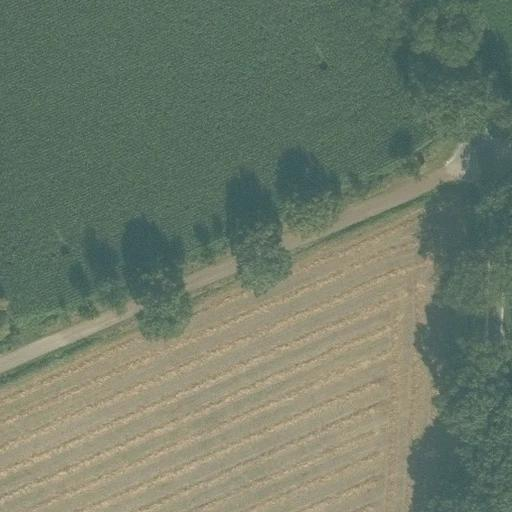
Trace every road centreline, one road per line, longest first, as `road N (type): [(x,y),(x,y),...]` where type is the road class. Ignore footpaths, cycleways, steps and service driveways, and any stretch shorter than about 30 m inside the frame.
road 1 (unclassified): [(0,367),(484,161)]
road 2 (unclassified): [(475,511),(498,212),(484,161)]
road 3 (unclassified): [(484,161),(467,117),(392,0)]
